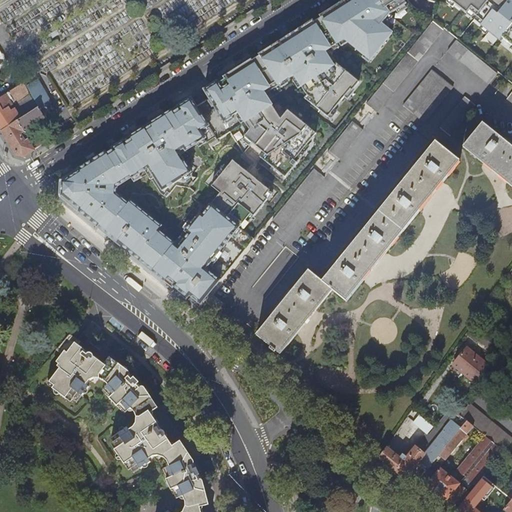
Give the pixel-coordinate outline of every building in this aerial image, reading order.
[(345,0),(314,20),(332,48),(347,38),(361,50),(360,52),(373,61),(378,54),(381,56),(395,34),(383,26),(391,15),(407,4),(404,0),(345,0)] [(511,0),(445,0),(498,43),(511,24),(511,0)] [(290,35),(260,54),(281,85),(297,75),(311,96),(318,100),(315,104),(334,116),(353,85),(356,87),(362,77),(336,61),(333,63),(325,52),(332,48),(314,20),(290,35)] [(368,105),(378,113),(445,30),(436,21),(368,105)] [(449,51),(489,85),(499,73),(458,40),(449,51)] [(216,96),(229,116),(241,109),(243,112),(241,113),(252,130),(251,131),(264,144),(259,149),(269,158),(265,161),(286,180),(302,162),(299,160),(321,135),(294,110),(287,119),(274,99),(285,91),(260,54),(233,72),(210,86),(216,96)] [(433,71),(404,107),(426,124),(454,88),(433,71)] [(7,80),(10,84),(15,80),(13,76),(7,80)] [(40,80),(27,87),(31,94),(38,105),(39,108),(41,110),(54,103),(40,80)] [(8,96),(13,104),(31,94),(25,85),(8,96)] [(13,104),(8,96),(7,94),(0,98),(0,127),(2,131),(22,118),(15,107),(11,110),(9,107),(13,104)] [(243,230),(275,190),(229,153),(206,180),(217,189),(173,243),(159,232),(162,228),(128,200),(126,203),(116,195),(117,190),(130,182),(140,199),(154,210),(173,187),(187,191),(195,180),(190,176),(212,152),(208,147),(216,142),(208,130),(229,116),(216,96),(195,109),(189,100),(142,129),(54,185),(53,193),(76,211),(111,240),(173,290),(177,285),(201,305),(255,239),(243,230)] [(466,98),(441,129),(452,137),(476,106),(466,98)] [(25,156),(45,143),(40,136),(31,141),(29,136),(27,138),(24,133),(31,129),(29,128),(51,113),(47,107),(41,110),(39,108),(36,110),(22,118),(2,131),(16,154),(25,156)] [(354,122),(329,153),(338,161),(363,130),(354,122)] [(511,146),(484,124),(464,148),(511,186),(511,146)] [(271,347),(276,351),(280,354),(333,290),(347,302),(461,162),(437,143),(323,283),(308,271),(256,335),(271,347)] [(315,170),(273,221),(283,229),(325,178),(315,170)] [(212,296),(207,303),(217,311),(223,304),(212,296)] [(487,306),(482,313),(486,317),(491,310),(487,306)] [(471,328),(468,333),(477,342),(479,340),(492,352),(497,346),(483,334),(484,333),(474,324),(471,328)] [(89,386),(86,384),(89,379),(94,378),(94,374),(99,374),(100,378),(105,381),(108,385),(106,387),(112,395),(109,398),(117,406),(121,403),(128,411),(130,408),(135,413),(136,417),(140,417),(140,423),(136,423),(135,427),(130,430),(128,428),(119,434),(122,438),(114,443),(117,448),(115,450),(125,464),(127,463),(132,469),(138,465),(141,469),(151,462),(149,460),(154,457),(158,457),(160,453),(165,455),(164,457),(167,461),(170,467),(167,468),(171,477),(167,479),(171,489),(176,487),(180,497),(183,496),(186,502),(186,506),(189,507),(187,511),(184,511),(183,511),(201,511),(201,507),(209,505),(204,482),(202,483),(198,475),(199,474),(199,472),(198,470),(197,469),(196,469),(192,461),(193,459),(181,441),(173,446),(166,436),(166,434),(166,433),(165,431),(164,430),(163,429),(161,429),(151,413),(158,407),(145,389),(144,389),(138,383),(138,381),(137,380),(136,379),(135,378),(134,378),(127,371),(128,370),(110,357),(104,364),(93,356),(93,355),(92,353),(91,352),(90,352),(87,352),(78,345),(81,342),(72,335),(69,335),(56,351),(63,355),(59,358),(62,360),(58,366),(60,368),(54,375),(57,378),(53,384),(55,386),(53,389),(65,399),(67,396),(73,400),(78,393),(82,395),(89,386)] [(467,348),(453,364),(475,382),(489,365),(467,348)] [(48,385),(53,389),(55,386),(53,384),(57,378),(54,375),(52,380),(51,379),(48,379),(47,381),(47,383),(48,385)] [(106,387),(102,390),(109,398),(112,395),(106,387)] [(78,393),(73,400),(77,403),(82,395),(78,393)] [(121,403),(117,406),(125,414),(128,411),(121,403)] [(484,434),(504,451),(511,441),(511,439),(471,405),(462,416),(466,420),(473,425),(484,434)] [(424,454),(419,460),(428,468),(435,458),(466,420),(462,416),(451,407),(430,435),(428,433),(426,436),(428,438),(419,449),(424,454)] [(414,422),(427,433),(431,428),(418,417),(414,422)] [(466,420),(435,458),(441,463),(462,438),(464,440),(469,435),(466,433),(473,425),(466,420)] [(119,434),(111,439),(114,443),(122,438),(119,434)] [(504,451),(484,434),(455,468),(466,477),(460,484),(447,499),(441,506),(447,511),(454,511),(475,486),(484,475),(504,451)] [(386,446),(379,457),(405,477),(419,460),(424,454),(419,449),(428,438),(426,436),(425,437),(424,436),(407,456),(403,453),(400,457),(386,446)] [(138,465),(132,469),(134,473),(141,469),(138,465)] [(167,468),(162,470),(167,479),(171,477),(167,468)] [(428,468),(414,485),(422,491),(428,484),(436,474),(428,468)] [(436,474),(428,484),(447,499),(460,484),(440,468),(436,474)] [(504,510),(511,500),(511,497),(484,475),(475,486),(504,510)] [(176,487),(171,489),(176,499),(180,497),(176,487)] [(503,511),(505,511),(507,511),(508,511),(511,511),(511,500),(504,510),(503,511)]
